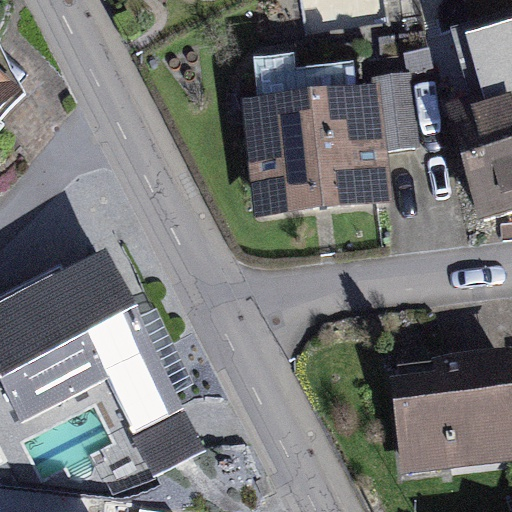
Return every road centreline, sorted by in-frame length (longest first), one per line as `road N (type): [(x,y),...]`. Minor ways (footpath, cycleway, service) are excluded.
road 1 (unclassified): [(50,0),(224,334)]
road 2 (residential): [(224,334),(327,298),(511,277)]
road 3 (unclassified): [(224,334),(310,511)]
